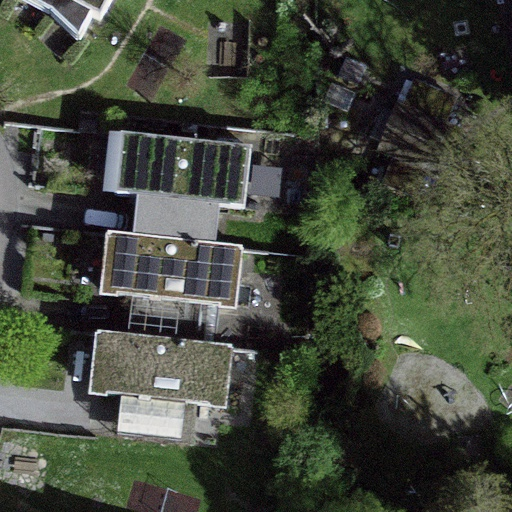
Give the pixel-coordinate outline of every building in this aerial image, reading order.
[(76,45),(89,20),(97,25),(110,0),(14,0),(47,18),(76,45)] [(393,156),(423,169),(439,176),(454,138),(440,132),(453,102),(411,84),(398,115),(394,113),(392,116),(380,146),(378,150),(393,156)] [(247,153),(118,139),(112,199),(139,202),(138,211),(135,242),(201,249),(206,209),(240,213),(247,153)] [(135,242),(107,239),(101,299),(135,302),(230,312),(239,253),(201,249),(135,242)] [(225,354),(96,340),(90,397),(126,401),(219,411),(225,354)]
